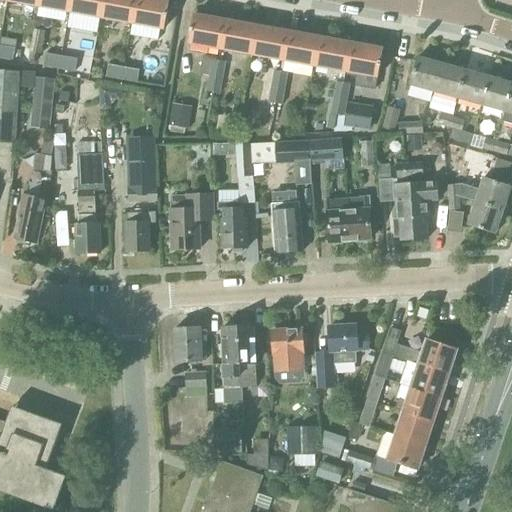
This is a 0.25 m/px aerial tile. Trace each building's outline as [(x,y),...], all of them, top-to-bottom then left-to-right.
[(38,0),(37,8),(68,14),(71,0),(38,0)] [(103,0),(71,0),(68,14),(100,19),(103,0)] [(135,0),(103,0),(100,19),(131,25),(135,0)] [(153,0),(135,0),(131,25),(162,31),(164,20),(166,20),(167,16),(165,16),(168,3),(153,0)] [(220,51),(225,23),(193,17),(191,30),(190,30),(189,34),(190,34),(189,45),(220,51)] [(225,23),(220,51),(251,56),(256,28),(225,23)] [(256,28),(251,56),(282,62),(287,34),(256,28)] [(42,32),(35,30),(28,61),(36,63),(42,32)] [(287,34),(282,62),(313,68),(318,40),(287,34)] [(318,40),(313,68),(344,73),(350,45),(318,40)] [(350,45),(344,73),(376,79),(377,68),(379,69),(380,64),(378,64),(381,51),(350,45)] [(0,46),(0,59),(12,62),(15,50),(0,46)] [(59,70),(61,58),(45,55),(43,67),(59,70)] [(61,58),(59,70),(75,73),(77,61),(61,58)] [(433,93),(441,66),(416,59),(409,86),(433,93)] [(209,77),(221,79),(224,63),(212,61),(209,77)] [(121,81),(123,69),(107,66),(105,79),(121,81)] [(441,66),(433,93),(457,100),(464,73),(441,66)] [(123,69),(121,81),(137,84),(139,72),(123,69)] [(0,72),(0,144),(13,145),(18,74),(0,72)] [(274,72),(271,88),(283,90),(286,74),(274,72)] [(480,107),(488,80),(464,73),(457,100),(480,107)] [(218,95),(221,79),(209,77),(206,93),(218,95)] [(31,128),(50,130),(55,80),(35,78),(31,128)] [(511,86),(488,80),(480,107),(504,114),(511,86)] [(333,99),(345,102),(348,85),(336,83),(333,99)] [(502,123),(511,126),(511,86),(504,114),(502,123)] [(280,106),(283,90),(271,88),(268,104),(280,106)] [(342,118),(345,102),(333,99),(330,115),(342,118)] [(371,110),(348,106),(344,127),(368,131),(371,110)] [(393,134),(399,112),(388,109),(382,131),(393,134)] [(190,114),(170,111),(168,126),(188,129),(190,114)] [(449,129),(451,120),(439,116),(436,126),(449,129)] [(451,120),(449,129),(461,133),(463,123),(451,120)] [(410,125),(397,126),(398,136),(411,135),(410,125)] [(341,141),(309,143),(310,163),(342,161),(341,141)] [(494,154),(496,144),(484,141),(481,150),(494,154)] [(252,166),(276,165),(297,164),(298,182),(311,181),(308,142),(251,145),(252,166)] [(372,168),(370,142),(358,143),(360,169),(372,168)] [(234,156),(234,145),(234,144),(212,144),(212,145),(213,157),(234,156)] [(496,144),(494,154),(506,157),(509,147),(496,144)] [(252,196),(251,178),(250,145),(235,146),(237,197),(252,196)] [(76,150),(77,193),(78,217),(77,217),(77,226),(74,226),(75,254),(99,254),(98,226),(95,226),(95,217),(94,217),(94,193),(102,193),(100,149),(76,150)] [(490,158),(481,156),(478,166),(487,169),(490,158)] [(422,163),(404,164),(405,179),(423,178),(422,163)] [(404,164),(395,164),(396,180),(405,179),(404,164)] [(377,166),(379,179),(392,177),(391,165),(377,166)] [(133,189),(128,190),(128,191),(128,203),(156,202),(156,190),(154,190),(153,179),(149,179),(149,170),(132,170),(133,189)] [(458,199),(475,203),(502,212),(510,188),(491,182),(483,179),(480,190),(467,186),(447,187),(448,200),(458,199)] [(395,238),(399,238),(399,241),(413,240),(410,186),(393,187),(393,180),(379,181),(381,204),(394,203),(395,219),(394,219),(395,238)] [(410,186),(413,240),(427,240),(426,219),(429,219),(428,203),(437,202),(435,184),(410,186)] [(187,210),(170,211),(171,251),(199,250),(198,221),(212,221),(211,196),(186,197),(187,210)] [(20,210),(14,240),(15,240),(14,242),(25,245),(25,242),(36,244),(42,214),(41,214),(44,202),(23,198),(20,210)] [(358,199),(346,200),(349,242),(357,241),(358,244),(366,243),(368,241),(369,241),(367,212),(369,212),(368,198),(358,199)] [(448,200),(448,212),(454,212),(459,211),(458,199),(448,200)] [(349,242),(346,200),(329,201),(330,214),(327,214),(329,243),(332,243),(334,246),(341,245),(342,242),(349,242)] [(298,222),(298,212),(297,203),(271,205),(272,224),(274,255),(302,253),(299,222),(298,222)] [(502,212),(475,203),(467,226),(494,236),(502,212)] [(241,221),(241,212),(241,204),(218,204),(218,211),(223,210),(223,221),(220,221),(221,249),(232,249),(233,254),(241,254),(242,249),(245,249),(244,220),(241,221)] [(149,252),(148,224),(157,223),(156,214),(126,215),(127,224),(123,225),(124,253),(149,252)] [(239,328),(237,328),(239,389),(255,388),(254,364),(253,327),(250,328),(248,324),(240,324),(239,328)] [(224,389),(239,389),(237,328),(235,328),(234,325),(226,325),(224,329),(221,329),(222,365),(223,365),(224,389)] [(189,327),(187,329),(173,330),(175,363),(204,362),(203,345),(199,345),(198,329),(196,329),(195,327),(189,327)] [(356,335),(355,327),(328,328),(329,352),(330,352),(330,365),(355,363),(355,351),(367,350),(366,335),(356,335)] [(389,329),(381,353),(392,356),(407,361),(411,350),(396,345),(400,332),(389,329)] [(302,353),(301,330),(271,332),(272,356),(273,356),(274,371),(302,369),(301,353),(302,353)] [(421,354),(417,365),(448,375),(456,351),(425,341),(421,354)] [(317,380),(331,379),(329,353),(316,354),(317,380)] [(392,356),(381,353),(374,376),(384,380),(392,356)] [(417,365),(407,362),(399,385),(410,389),(410,388),(440,398),(448,375),(417,365)] [(205,388),(204,374),(184,375),(185,389),(205,388)] [(384,380),(374,376),(366,400),(376,404),(384,380)] [(410,388),(410,389),(405,402),(396,399),(392,409),(402,412),(432,422),(440,398),(410,388)] [(376,404),(366,400),(358,424),(368,428),(376,404)] [(402,412),(394,436),(424,446),(432,422),(402,412)] [(0,494),(48,511),(52,511),(66,477),(45,470),(58,434),(41,428),(42,425),(26,419),(25,422),(8,416),(5,424),(0,422),(0,494)] [(286,429),(287,457),(318,456),(317,428),(286,429)] [(217,431),(217,455),(242,454),(242,430),(217,431)] [(416,470),(424,446),(394,436),(384,433),(376,457),(386,460),(416,470)] [(330,438),(325,455),(340,460),(345,442),(330,438)] [(369,471),(373,460),(348,452),(345,463),(369,471)] [(267,456),(252,456),(246,456),(246,466),(267,471),(267,456)] [(210,492),(214,494),(246,504),(250,493),(255,495),(262,477),(213,460),(209,472),(219,476),(218,480),(214,479),(210,492)] [(320,464),(316,476),(338,483),(342,471),(320,464)] [(395,511),(397,507),(348,491),(345,502),(355,506),(354,511),(351,510),(349,511),(395,511)] [(249,511),(251,506),(246,504),(214,494),(209,508),(205,507),(202,511),(249,511)]
